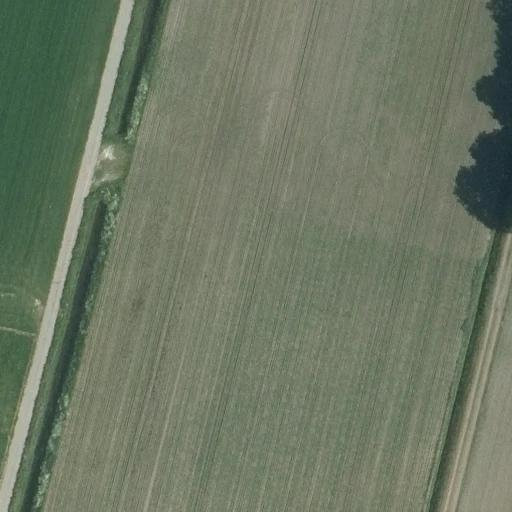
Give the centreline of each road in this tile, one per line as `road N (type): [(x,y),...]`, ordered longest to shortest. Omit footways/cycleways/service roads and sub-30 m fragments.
road 1 (track): [(0,498),(125,0)]
road 2 (track): [(442,511),(511,226)]
